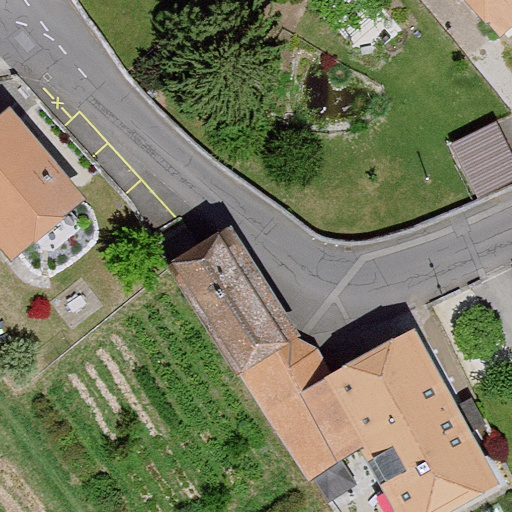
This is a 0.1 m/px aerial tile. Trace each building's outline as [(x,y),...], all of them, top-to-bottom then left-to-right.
[(511,0),(465,0),(499,36),(511,22),(511,0)] [(480,188),(511,174),(511,109),(456,134),(480,188)] [(83,200),(6,111),(0,115),(0,243),(14,260),(83,200)] [(224,235),(170,267),(235,377),(243,372),(307,480),(360,449),(321,383),(329,378),(307,341),(292,350),(224,235)] [(447,511),(497,483),(407,332),(329,378),(321,383),(360,449),(397,511),(447,511)]
